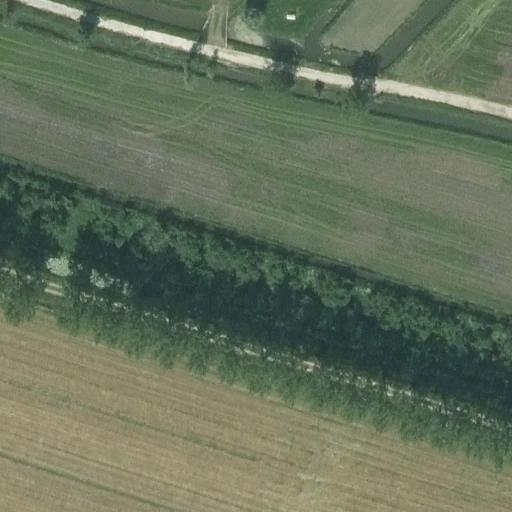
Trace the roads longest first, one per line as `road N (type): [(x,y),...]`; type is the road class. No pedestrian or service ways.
road 1 (track): [(511,429),(0,275)]
road 2 (track): [(511,110),(142,35),(15,0)]
